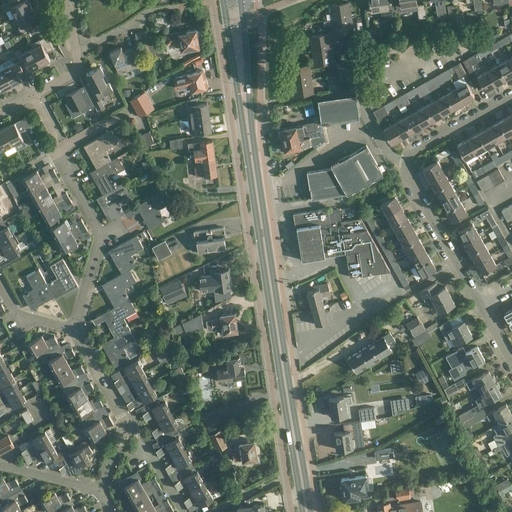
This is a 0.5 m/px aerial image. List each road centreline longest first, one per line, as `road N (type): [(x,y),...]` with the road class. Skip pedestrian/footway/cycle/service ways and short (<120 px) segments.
road 1 (primary): [(222,0),(301,511)]
road 2 (primary): [(310,511),(248,115),(239,0)]
road 3 (residential): [(73,331),(97,238),(58,161),(61,148)]
road 4 (residential): [(407,169),(480,307)]
road 5 (residential): [(407,169),(383,145),(360,96),(368,47)]
road 6 (residential): [(511,96),(412,152),(407,169)]
